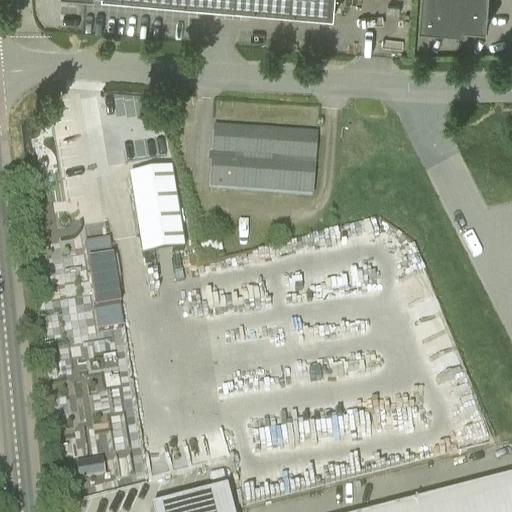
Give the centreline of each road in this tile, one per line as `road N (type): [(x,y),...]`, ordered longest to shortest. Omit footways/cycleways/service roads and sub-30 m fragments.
road 1 (unclassified): [(71,68),(511,89)]
road 2 (tertiary): [(23,511),(0,283)]
road 3 (unclassified): [(307,511),(511,459)]
